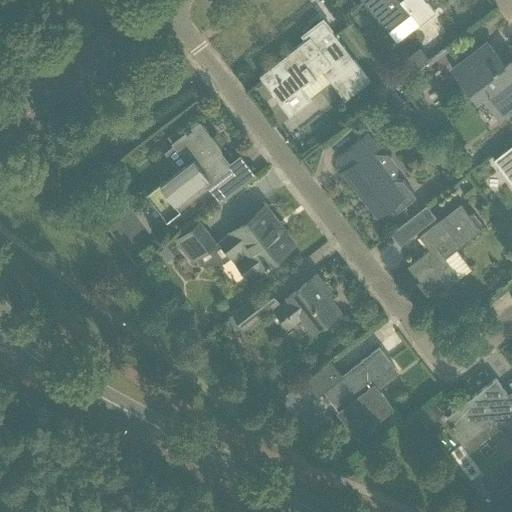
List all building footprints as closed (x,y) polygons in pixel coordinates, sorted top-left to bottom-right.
[(435,12),(426,2),(428,0),(361,0),(386,32),(410,13),(419,25),(435,12)] [(307,38),(259,76),(290,116),(312,99),(302,86),(321,71),(345,101),(370,81),(329,28),(328,29),(322,21),(323,20),(322,19),(302,35),(303,36),(304,35),(307,38)] [(489,92),(507,115),(511,111),(511,72),(510,74),(486,43),(451,69),(476,102),(489,92)] [(419,47),(388,72),(399,84),(430,60),(419,47)] [(389,74),(379,81),(387,92),(397,85),(389,74)] [(394,91),(381,101),(392,115),(405,104),(394,91)] [(147,195),(166,220),(228,170),(226,167),(225,168),(214,155),(220,150),(199,123),(171,144),(187,164),(147,195)] [(380,149),(368,133),(336,158),(345,169),(341,171),(377,217),(392,206),(397,212),(416,197),(403,180),(395,180),(394,180),(374,154),(380,149)] [(511,143),(492,159),(511,184),(511,143)] [(234,171),(219,182),(210,190),(220,203),(244,184),(234,171)] [(432,299),(433,298),(459,278),(444,258),(480,230),(460,204),(418,236),(429,249),(407,266),(432,299)] [(427,205),(404,222),(389,233),(399,245),(436,217),(427,205)] [(264,207),(231,232),(219,241),(248,279),(288,248),(272,227),(277,223),(264,207)] [(199,222),(176,240),(193,262),(198,258),(204,266),(217,256),(211,248),(216,244),(199,222)] [(166,245),(156,252),(163,262),(173,254),(166,245)] [(329,294),(315,275),(288,296),(291,300),(276,311),(288,327),(303,315),(314,329),(337,311),(326,296),(329,294)] [(233,313),(244,327),(276,302),(266,288),(233,313)] [(330,360),(304,380),(317,396),(324,390),(325,391),(336,405),(340,410),(337,412),(356,436),(365,429),(392,407),(381,393),(376,397),(372,391),(376,387),(396,371),(378,348),(343,375),(330,360)] [(511,389),(507,394),(494,379),(444,419),(464,443),(493,420),(511,443),(511,389)] [(304,380),(281,399),(293,414),(294,414),(297,411),(308,403),(317,396),(304,380)] [(434,401),(424,410),(425,411),(431,419),(432,421),(443,413),(434,401)]
